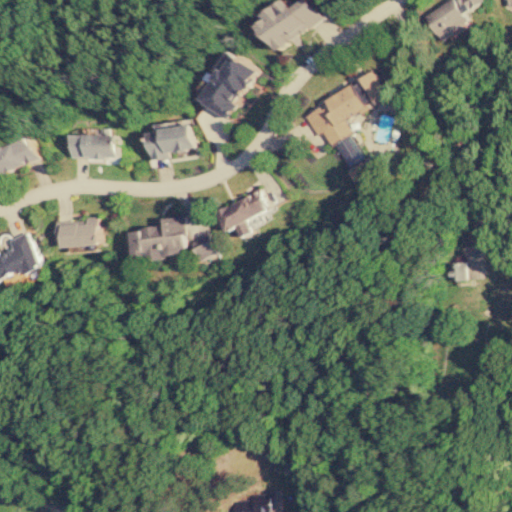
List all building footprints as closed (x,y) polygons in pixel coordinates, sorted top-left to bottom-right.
[(327,17),(315,0),(307,0),(298,6),(294,0),(288,0),(270,13),(273,18),(264,24),(281,49),(327,17)] [(468,11),(487,1),(486,0),(452,0),(428,13),(441,39),(473,22),(468,11)] [(312,109),(346,169),(367,157),(345,119),(378,100),(379,103),(392,95),(378,71),(312,109)] [(199,147),(195,124),(150,132),(154,159),(171,156),(171,152),(199,147)] [(74,133),(73,156),(121,157),(122,134),(114,133),(114,127),(105,127),(105,133),(74,133)] [(0,175),(42,156),(32,135),(0,150),(0,175)] [(356,181),(375,173),(370,159),(350,166),(356,181)] [(221,208),(231,229),(273,210),(264,189),(221,208)] [(59,223),(60,246),(104,243),(103,215),(91,216),(91,221),(59,223)] [(133,229),(137,260),(190,252),(186,221),(133,229)] [(12,239),(16,247),(1,254),(0,250),(0,283),(45,263),(31,231),(12,239)] [(220,252),(211,233),(195,241),(204,260),(220,252)] [(234,511),(273,511),(273,496),(234,497),(234,511)]
